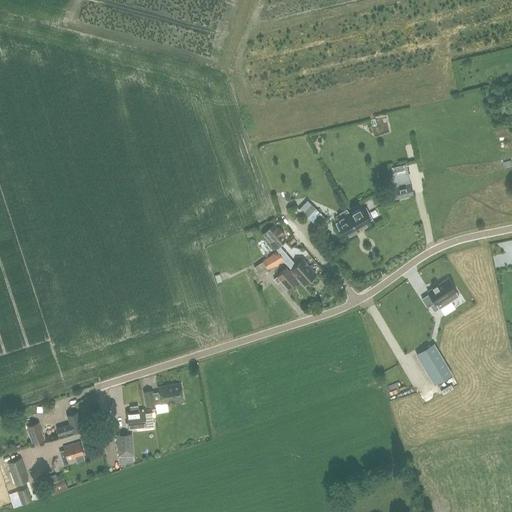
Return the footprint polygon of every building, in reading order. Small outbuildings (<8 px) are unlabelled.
[(504,168),(511,165),(510,159),(502,162),(504,168)] [(404,164),(392,167),(394,176),(408,173),(408,169),(405,170),(404,164)] [(413,194),(410,184),(387,190),(389,200),(413,194)] [(310,206),(306,202),(299,209),(307,217),(316,208),(312,204),(310,206)] [(361,205),(348,212),(346,209),(358,231),(371,223),(370,220),(372,219),(368,212),(369,212),(365,207),(363,208),(361,205)] [(358,231),(346,209),(340,212),(342,215),(335,219),(337,222),(335,223),(339,232),(342,230),(346,237),(358,231)] [(281,235),(283,233),(279,228),(277,229),(273,225),(263,233),(275,248),(286,239),(281,235)] [(295,244),(287,251),(294,258),(301,251),(295,244)] [(277,251),(262,260),(267,269),(283,260),(277,251)] [(483,270),(492,268),(488,255),(479,258),(483,270)] [(291,270),(304,285),(315,275),(302,260),(291,270)] [(288,289),(297,282),(285,269),(274,279),(277,283),(280,280),(288,289)] [(280,299),(286,294),(281,289),(275,294),(280,299)] [(457,290),(437,303),(448,320),(468,308),(457,290)] [(417,353),(435,384),(451,373),(433,343),(417,353)] [(146,406),(183,400),(180,383),(158,387),(159,393),(152,394),(151,391),(144,393),(146,406)] [(128,429),(145,427),(144,411),(138,411),(138,406),(130,407),(130,412),(126,412),(128,429)] [(82,429),(77,413),(67,416),(69,424),(56,428),(59,436),(72,432),(82,429)] [(44,439),(39,421),(26,426),(32,444),(44,439)] [(117,435),(118,448),(119,458),(128,458),(127,447),(125,434),(117,435)] [(60,452),(64,465),(69,464),(68,461),(83,456),(79,442),(64,447),(65,450),(60,452)] [(7,463),(16,485),(28,480),(20,458),(7,463)] [(64,481),(57,484),(60,491),(67,488),(64,481)] [(17,490),(22,503),(32,500),(27,487),(17,490)] [(37,498),(47,495),(44,489),(35,492),(37,498)]
